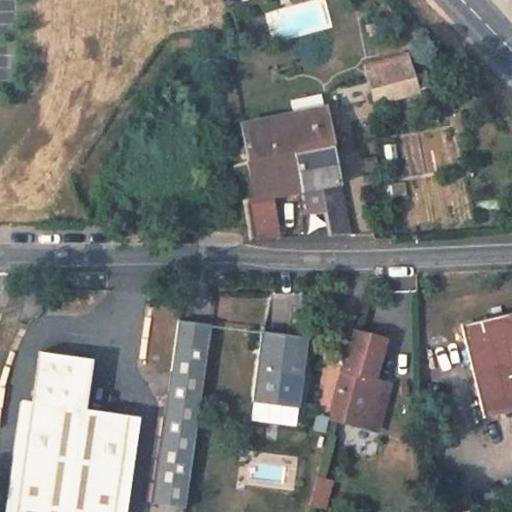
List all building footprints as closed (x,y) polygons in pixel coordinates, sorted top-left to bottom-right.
[(415,92),(408,64),(367,75),(374,102),(415,92)] [(322,110),(319,98),(290,103),(293,115),(322,110)] [(350,235),(324,109),(322,110),(293,115),(240,126),(242,142),(253,198),(240,200),(248,239),(278,238),(269,198),(320,189),(325,211),(327,212),(332,235),(350,235)] [(511,412),(511,313),(459,325),(482,420),(511,412)] [(208,324),(175,320),(151,503),(184,507),(208,324)] [(305,336),(258,330),(248,400),(296,406),(299,384),(294,378),(295,371),(300,371),(305,336)] [(383,339),(354,332),(331,420),(355,426),(364,429),(376,381),(368,379),(374,355),(379,356),(383,339)] [(114,511),(126,420),(82,415),(88,366),(34,358),(14,511),(114,511)] [(388,384),(376,381),(364,429),(376,432),(388,384)]
